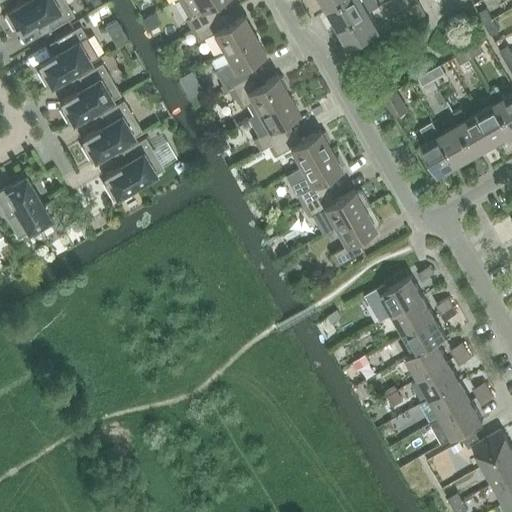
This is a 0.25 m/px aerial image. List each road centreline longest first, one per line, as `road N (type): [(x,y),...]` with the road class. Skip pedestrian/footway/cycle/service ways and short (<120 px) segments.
road 1 (residential): [(445,223),(419,218),(321,50),(299,35),(278,0)]
road 2 (residential): [(511,338),(445,223)]
